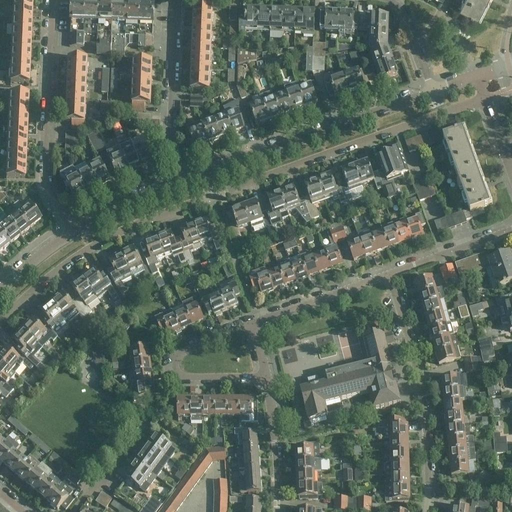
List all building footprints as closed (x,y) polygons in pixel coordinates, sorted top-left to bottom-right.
[(28,84),(31,22),(32,1),(13,0),(10,83),(28,84)] [(463,0),(460,6),(479,15),(481,16),(489,0),(463,0)] [(84,35),(86,5),(71,4),(70,34),(84,35)] [(97,44),(100,5),(86,5),(84,35),(84,41),(84,43),(97,44)] [(111,45),(113,6),(100,5),(97,44),(111,45)] [(125,45),(127,6),(113,6),(111,45),(111,55),(124,56),(125,45)] [(139,37),(140,7),(127,6),(125,45),(126,45),(126,44),(129,44),(129,45),(139,46),(139,43),(139,37)] [(154,7),(140,7),(139,37),(144,37),(153,38),(153,37),(153,25),(154,7)] [(194,8),(193,28),(211,29),(212,8),(194,8)] [(257,32),(258,10),(246,10),(246,16),(240,15),(239,31),(245,31),(257,32)] [(270,32),(271,11),(258,10),(257,32),(270,32)] [(283,33),(283,11),(271,11),(270,32),(270,37),(282,38),(283,33)] [(295,33),(296,12),(283,11),(283,33),(295,33)] [(315,12),(296,12),(295,33),(302,34),(302,35),(303,36),(314,36),(315,12)] [(339,33),(339,14),(327,13),(326,15),(320,15),(320,30),(326,30),(326,33),(339,33)] [(352,14),(339,14),(339,33),(350,34),(350,37),(357,37),(357,34),(358,16),(352,16),(352,14)] [(371,17),(370,32),(387,32),(388,18),(371,17)] [(211,50),(211,29),(193,28),(193,49),(211,50)] [(387,47),(387,32),(370,32),(370,49),(387,47)] [(111,55),(111,45),(97,44),(97,55),(111,55)] [(392,61),(387,47),(370,49),(376,66),(376,67),(392,61)] [(210,70),(211,50),(193,49),(192,70),(210,70)] [(257,52),(238,51),(238,65),(249,63),(249,62),(257,61),(257,52)] [(84,122),(86,81),(87,60),(69,60),(66,122),(72,122),(84,123),(84,122)] [(397,75),(392,61),(376,67),(376,66),(363,70),(365,76),(378,71),(381,81),(397,75)] [(134,62),(133,83),(151,84),(152,63),(134,62)] [(241,100),(247,98),(248,98),(244,88),(245,76),(244,72),(250,71),(249,66),(240,68),(240,69),(238,69),(237,88),(241,100)] [(209,89),(210,70),(192,70),(191,90),(208,91),(209,91),(209,89)] [(363,70),(343,77),(349,93),(363,88),(362,86),(368,84),(365,76),(363,70)] [(329,100),(349,93),(343,77),(333,77),(331,74),(324,76),(324,84),(327,94),(329,100)] [(315,81),(310,83),(311,86),(312,90),(318,88),(315,81)] [(150,105),(151,84),(133,83),(132,104),(145,104),(150,105)] [(305,109),(318,104),(316,98),(310,83),(305,85),(305,86),(298,88),(305,109)] [(293,113),(305,109),(298,88),(296,84),(284,88),(286,93),(293,113)] [(226,94),(228,99),(232,97),(234,103),(240,101),(235,88),(226,94)] [(281,117),(293,113),(286,93),(273,98),(281,117)] [(24,178),(27,116),(28,96),(9,95),(5,177),(24,178)] [(268,122),(281,117),(273,98),(261,102),(268,122)] [(256,126),(268,122),(261,102),(254,105),(253,103),(249,105),(254,121),(256,126)] [(245,130),(243,125),(238,111),(237,109),(232,111),(233,112),(225,115),(232,135),(245,130)] [(220,139),(232,135),(225,115),(212,119),(220,139)] [(207,144),(220,139),(212,119),(206,122),(206,121),(199,123),(207,144)] [(84,130),(84,123),(72,122),(72,130),(84,130)] [(207,144),(199,123),(187,127),(189,133),(191,139),(189,140),(188,146),(191,149),(194,148),(194,149),(207,144)] [(465,130),(463,131),(463,130),(443,137),(446,146),(443,147),(446,156),(449,155),(451,160),(447,161),(450,168),(453,167),(456,175),(476,168),(479,168),(465,130)] [(107,150),(98,132),(93,134),(101,153),(107,150)] [(437,142),(434,132),(428,134),(432,145),(438,143),(437,142)] [(101,153),(93,134),(87,137),(96,155),(101,153)] [(432,145),(428,134),(422,136),(426,147),(432,145)] [(426,147),(422,136),(417,138),(421,149),(426,147)] [(421,149),(417,138),(411,140),(415,151),(421,149)] [(134,148),(133,148),(141,168),(154,163),(149,151),(151,151),(148,145),(147,146),(146,143),(142,145),(139,146),(136,140),(131,142),(134,148)] [(411,140),(405,142),(409,153),(415,151),(411,140)] [(405,163),(398,144),(387,148),(388,152),(384,153),(385,156),(378,159),(383,171),(378,173),(384,189),(388,201),(399,197),(394,185),(390,186),(388,183),(402,177),(401,174),(408,172),(405,163)] [(129,173),(141,168),(133,148),(121,153),(129,173)] [(117,178),(129,173),(121,153),(109,157),(115,172),(117,178)] [(110,181),(107,176),(100,162),(88,168),(98,187),(110,181)] [(367,163),(354,167),(361,185),(374,181),(378,191),(384,189),(378,173),(372,175),(367,163)] [(86,193),(98,187),(88,168),(86,164),(74,170),(76,174),(86,193)] [(349,189),(361,185),(354,167),(341,172),(346,185),(340,187),(346,202),(353,200),(349,189)] [(479,168),(476,168),(456,175),(459,183),(456,184),(459,193),(462,192),(462,193),(464,196),(461,197),(464,206),(467,205),(469,211),(468,211),(468,210),(463,212),(466,221),(472,219),(485,214),(483,209),(492,205),(487,191),(487,190),(479,168)] [(433,184),(428,172),(423,174),(427,186),(433,184)] [(74,199),(86,193),(76,174),(65,180),(66,182),(64,183),(67,188),(69,188),(74,199)] [(427,186),(423,174),(417,176),(421,188),(427,186)] [(330,176),(317,181),(325,201),(338,197),(340,205),(346,202),(340,187),(335,189),(330,176)] [(421,188),(417,176),(411,178),(415,190),(421,188)] [(314,205),(325,201),(317,181),(305,185),(309,198),(303,200),(311,221),(320,218),(316,207),(315,208),(314,205)] [(437,196),(433,184),(427,186),(431,198),(437,196)] [(431,198),(427,186),(421,188),(425,200),(431,198)] [(425,200),(421,188),(415,190),(420,202),(425,200)] [(311,221),(303,200),(298,202),(293,189),(287,192),(287,190),(281,192),(282,194),(281,194),(287,212),(294,210),(307,226),(312,224),(311,221)] [(287,212),(281,194),(279,194),(279,193),(273,195),(274,196),(268,199),(272,211),(267,213),(272,227),(272,229),(283,225),(281,219),(289,216),(287,212)] [(13,206),(16,211),(30,228),(40,220),(32,210),(34,209),(30,204),(28,205),(27,203),(22,207),(21,208),(18,202),(13,206)] [(257,203),(244,207),(250,225),(263,221),(266,229),(272,227),(267,213),(261,215),(257,203)] [(250,225),(244,207),(231,212),(236,224),(230,226),(235,240),(241,238),(238,230),(250,225)] [(20,236),(30,228),(16,211),(6,219),(20,236)] [(467,224),(466,221),(463,212),(457,214),(461,226),(467,224)] [(423,237),(420,228),(425,225),(421,214),(415,216),(416,220),(405,224),(411,241),(412,241),(412,240),(416,238),(416,239),(423,237)] [(461,226),(457,214),(452,217),(455,228),(461,226)] [(455,228),(452,217),(446,219),(450,230),(455,228)] [(0,232),(9,245),(20,236),(6,219),(0,224),(0,232)] [(450,230),(446,219),(440,221),(444,232),(450,230)] [(201,222),(193,225),(200,243),(208,241),(208,243),(213,241),(217,252),(223,249),(215,229),(210,231),(206,221),(201,223),(201,222)] [(444,232),(440,221),(434,223),(438,234),(444,232)] [(405,243),(411,241),(405,224),(394,228),(400,245),(400,244),(405,243)] [(200,243),(193,225),(186,228),(181,230),(186,242),(180,244),(187,263),(192,261),(189,251),(192,249),(192,247),(200,243)] [(347,240),(342,228),(336,230),(338,235),(341,243),(347,240)] [(393,247),(400,245),(394,228),(382,232),(388,249),(389,249),(389,248),(393,247)] [(341,243),(338,235),(336,230),(330,232),(335,245),(341,243)] [(0,251),(9,245),(0,232),(0,251)] [(383,251),(388,249),(382,232),(371,236),(377,253),(377,252),(383,250),(383,251)] [(165,235),(157,238),(165,259),(173,256),(174,258),(179,257),(182,265),(187,263),(180,244),(179,242),(174,244),(170,234),(165,236),(165,235)] [(371,256),(377,253),(371,236),(359,240),(366,257),(370,255),(371,256)] [(165,259),(157,238),(150,241),(150,242),(145,243),(150,256),(145,258),(152,276),(158,273),(154,263),(165,259)] [(365,258),(366,257),(359,240),(348,245),(354,262),(361,259),(360,259),(365,257),(365,258)] [(290,244),(284,246),(287,255),(291,253),(292,251),(290,244)] [(323,249),(325,253),(331,270),(331,269),(336,268),(343,266),(335,245),(323,249)] [(283,246),(272,250),(274,254),(285,251),(283,246)] [(128,251),(121,255),(133,278),(144,272),(147,278),(152,276),(145,258),(139,261),(133,249),(129,252),(128,251)] [(319,274),(320,274),(314,257),(312,252),(300,256),(302,262),(308,278),(314,276),(314,275),(319,274)] [(491,252),(455,265),(460,279),(490,268),(498,288),(511,283),(511,258),(510,253),(493,259),(491,252)] [(330,270),(331,270),(325,253),(314,257),(320,274),(326,272),(326,271),(330,269),(330,270)] [(133,278),(121,255),(114,259),(109,261),(116,273),(110,276),(110,277),(120,293),(124,291),(125,290),(122,284),(133,278)] [(302,262),(300,256),(289,261),(297,282),(303,280),(303,279),(307,278),(308,278),(302,262)] [(243,260),(247,273),(253,271),(248,258),(243,260)] [(297,282),(289,261),(277,265),(279,270),(285,286),(291,284),(292,285),(296,284),(296,283),(297,282)] [(452,266),(446,268),(450,280),(456,277),(452,266)] [(450,280),(446,268),(440,270),(441,274),(444,282),(450,280)] [(285,286),(279,270),(268,274),(274,291),(280,288),(284,286),(285,287),(285,286)] [(107,279),(106,279),(101,282),(93,271),(89,274),(82,279),(96,298),(99,301),(108,294),(111,298),(116,295),(107,279)] [(274,291),(268,274),(256,278),(262,295),(269,292),(269,294),(274,292),(273,291),(274,291)] [(203,289),(197,275),(191,277),(197,291),(203,289)] [(193,284),(190,278),(185,280),(187,286),(193,284)] [(418,290),(419,295),(436,290),(432,278),(415,283),(417,290),(418,290)] [(96,298),(82,279),(75,284),(76,284),(72,287),(80,298),(75,301),(88,316),(92,312),(89,308),(99,301),(96,298)] [(222,290),(217,292),(226,311),(231,309),(231,310),(237,308),(236,307),(238,306),(235,299),(240,296),(234,281),(228,284),(229,287),(222,290)] [(439,302),(436,290),(419,295),(420,296),(419,296),(421,302),(421,301),(423,306),(422,306),(422,307),(439,302)] [(167,299),(164,292),(158,294),(161,300),(167,299)] [(221,313),(226,311),(217,292),(214,293),(214,295),(207,298),(207,300),(213,313),(215,316),(216,316),(216,317),(222,314),(221,313)] [(58,298),(52,303),(65,318),(68,322),(78,314),(83,320),(88,316),(75,301),(71,305),(62,295),(59,298),(58,298)] [(502,298),(482,305),(470,308),(473,318),(479,317),(478,313),(484,310),(503,305),(502,298)] [(182,305),(185,310),(192,326),(197,324),(203,321),(199,312),(201,311),(196,299),(182,305)] [(120,301),(115,305),(118,311),(124,307),(120,301)] [(442,313),(439,302),(422,307),(424,313),(425,313),(426,318),(425,318),(426,318),(442,313)] [(65,318),(52,303),(45,308),(46,308),(42,311),(50,321),(45,325),(58,338),(63,333),(63,332),(62,333),(56,327),(60,324),(59,323),(65,318)] [(186,329),(192,326),(185,310),(174,315),(181,331),(185,329),(186,329)] [(181,331),(174,315),(172,311),(151,320),(157,333),(166,329),(170,337),(176,334),(176,333),(180,331),(181,332),(181,331)] [(447,312),(442,313),(426,318),(427,325),(426,325),(427,330),(429,330),(430,330),(446,325),(451,324),(447,312)] [(127,332),(131,327),(122,320),(118,325),(127,332)] [(58,338),(45,325),(41,329),(32,321),(29,324),(23,330),(39,345),(40,347),(52,339),(54,341),(53,341),(54,342),(58,338)] [(451,324),(446,325),(430,330),(430,331),(429,331),(431,337),(431,336),(433,341),(432,341),(432,342),(449,337),(454,336),(451,324)] [(39,345),(23,330),(17,336),(14,340),(24,349),(20,353),(34,366),(38,362),(30,354),(33,351),(39,345)] [(311,389),(302,391),(301,391),(306,411),(301,413),(306,430),(315,427),(314,422),(327,419),(324,405),(375,392),(376,396),(394,391),(390,374),(393,374),(386,345),(394,343),(391,335),(383,337),(382,333),(364,338),(373,373),(337,382),(336,378),(327,380),(328,384),(319,387),(318,382),(309,384),(311,389)] [(454,336),(449,337),(432,342),(434,348),(435,348),(436,353),(435,353),(436,353),(457,347),(458,345),(457,342),(454,338),(454,336)] [(479,341),(481,353),(493,350),(491,339),(479,341)] [(511,346),(498,349),(500,357),(511,354),(511,346)] [(461,359),(457,347),(436,353),(436,354),(438,358),(437,359),(439,365),(461,359)] [(131,350),(132,362),(150,360),(149,360),(148,355),(149,355),(148,348),(131,350)] [(34,366),(20,353),(16,358),(6,349),(3,353),(2,353),(0,355),(0,361),(15,374),(15,375),(24,365),(31,370),(34,366)] [(495,361),(493,350),(481,353),(482,358),(483,364),(495,361)] [(56,353),(51,357),(55,362),(60,357),(56,353)] [(483,364),(482,358),(464,361),(465,368),(483,364)] [(151,367),(150,360),(132,362),(134,375),(151,372),(150,367),(151,367)] [(15,374),(0,361),(0,386),(10,395),(14,390),(8,384),(11,380),(10,380),(15,374)] [(485,370),(483,364),(465,368),(467,374),(480,371),(485,370)] [(152,373),(151,372),(134,375),(136,387),(153,384),(152,377),(151,373),(152,373)] [(443,391),(443,392),(460,390),(461,390),(466,390),(466,388),(467,387),(466,383),(465,382),(465,377),(455,377),(455,378),(442,379),(442,386),(443,386),(444,391),(443,391)] [(153,385),(153,384),(136,387),(137,399),(155,397),(154,389),(153,390),(153,385)] [(487,386),(489,399),(502,397),(501,391),(497,391),(496,385),(487,386)] [(10,395),(0,386),(0,393),(6,399),(10,395)] [(462,402),(461,390),(460,390),(443,392),(444,392),(444,397),(443,397),(444,404),(462,402)] [(202,417),(202,399),(196,400),(191,400),(190,400),(190,417),(202,417)] [(215,417),(215,399),(208,399),(208,400),(203,400),(203,399),(202,399),(202,417),(215,417)] [(227,417),(227,399),(220,399),(220,400),(215,400),(215,399),(215,417),(227,417)] [(239,417),(239,399),(232,399),(232,400),(227,400),(227,399),(227,417),(239,417)] [(239,399),(239,417),(239,422),(239,423),(241,423),(258,423),(257,402),(251,402),(251,399),(245,399),(245,400),(240,400),(240,399),(239,399)] [(190,417),(190,400),(185,400),(178,400),(178,417),(190,417)] [(463,414),(462,402),(444,404),(445,404),(445,409),(445,416),(463,414)] [(464,426),(463,414),(445,416),(446,416),(447,421),(446,421),(447,428),(464,426)] [(20,425),(15,421),(11,424),(17,429),(20,425)] [(385,440),(391,439),(408,439),(407,434),(408,434),(408,427),(401,427),(401,421),(390,421),(378,424),(378,429),(385,429),(385,440)] [(25,430),(20,425),(17,429),(22,433),(25,430)] [(186,433),(190,427),(186,425),(182,431),(186,433)] [(465,438),(464,426),(447,428),(448,433),(447,433),(448,440),(465,438)] [(194,431),(191,427),(190,427),(186,433),(190,436),(194,431)] [(257,434),(247,435),(239,435),(239,436),(239,447),(244,447),(258,446),(257,442),(258,442),(258,436),(257,436),(257,434)] [(494,445),(507,444),(507,438),(500,438),(500,434),(493,435),(494,445)] [(155,436),(152,440),(149,445),(149,444),(148,445),(142,453),(142,454),(136,462),(135,462),(136,462),(129,471),(129,470),(129,471),(145,483),(146,483),(146,482),(152,474),(158,465),(164,457),(165,457),(165,456),(171,448),(155,436)] [(466,451),(465,438),(448,440),(448,441),(449,445),(448,446),(449,452),(466,451)] [(38,447),(41,443),(36,439),(33,443),(38,447)] [(408,446),(408,439),(391,439),(391,452),(409,451),(408,451),(408,446)] [(0,461),(4,465),(16,451),(5,442),(0,448),(0,461)] [(47,448),(41,443),(38,447),(43,452),(47,448)] [(296,461),(314,460),(320,460),(319,444),(306,445),(306,448),(295,449),(296,456),(297,461),(296,461)] [(508,454),(507,444),(494,445),(495,455),(508,454)] [(258,448),(258,446),(244,447),(245,458),(258,457),(258,453),(259,453),(259,448),(258,448)] [(212,462),(212,449),(206,449),(201,457),(210,464),(211,463),(212,462)] [(15,474),(26,461),(16,451),(4,465),(15,474)] [(409,458),(409,451),(391,452),(392,464),(409,463),(408,463),(408,458),(409,458)] [(468,463),(466,451),(449,452),(449,453),(450,453),(450,458),(449,458),(450,465),(468,463)] [(25,483),(37,470),(41,465),(30,456),(26,461),(15,474),(25,483)] [(63,461),(57,457),(54,461),(59,465),(63,461)] [(210,464),(201,457),(197,461),(207,468),(210,464)] [(258,460),(258,457),(245,458),(246,470),(259,469),(259,465),(260,465),(260,459),(258,460)] [(314,473),(314,460),(296,461),(296,468),(297,468),(297,473),(314,473)] [(68,466),(63,461),(59,465),(64,470),(68,466)] [(207,468),(197,461),(194,466),(203,473),(207,468)] [(409,463),(392,464),(387,464),(387,466),(385,467),(385,473),(387,474),(387,476),(392,476),(409,476),(409,475),(408,470),(409,470),(409,463)] [(469,475),(468,463),(450,465),(451,465),(451,470),(451,477),(469,475)] [(203,473),(194,466),(190,471),(200,478),(203,473)] [(181,469),(175,478),(180,481),(186,473),(181,469)] [(259,471),(259,469),(246,470),(246,482),(260,481),(260,476),(261,476),(260,471),(259,471)] [(36,492),(48,479),(37,470),(25,483),(36,492)] [(82,478),(73,471),(69,475),(73,478),(79,483),(82,478)] [(200,478),(190,471),(187,476),(197,482),(200,478)] [(352,471),(345,471),(344,471),(344,483),(353,483),(352,471)] [(315,485),(314,473),(297,473),(297,480),(298,480),(298,485),(297,485),(297,486),(315,485)] [(47,502),(62,484),(52,474),(48,479),(36,492),(47,502)] [(197,482),(187,476),(184,480),(193,487),(197,482)] [(409,482),(409,476),(392,476),(392,488),(410,488),(410,487),(409,487),(409,482)] [(79,483),(73,478),(70,482),(75,487),(79,483)] [(193,487),(184,480),(180,485),(190,492),(193,487)] [(260,483),(260,481),(246,482),(247,493),(261,492),(261,488),(262,488),(261,483),(260,483)] [(173,482),(169,487),(175,491),(178,486),(173,482)] [(73,493),(62,484),(47,502),(57,511),(61,507),(66,511),(74,501),(70,497),(73,493)] [(321,484),(315,485),(297,486),(296,486),(296,491),(297,491),(298,498),(300,498),(300,501),(308,500),(308,501),(318,501),(317,497),(322,497),(321,484)] [(190,492),(180,485),(177,490),(186,497),(190,492)] [(410,488),(392,488),(386,488),(386,504),(408,503),(408,500),(410,500),(410,488)] [(155,490),(151,495),(148,499),(157,505),(164,497),(155,490)] [(186,497),(177,490),(173,494),(183,501),(186,497)] [(112,500),(102,493),(99,498),(105,502),(109,505),(112,500)] [(183,501),(173,494),(170,499),(180,506),(183,501)] [(102,506),(105,502),(99,498),(96,502),(99,505),(102,506)] [(180,506),(170,499),(166,504),(176,511),(180,506)] [(247,501),(246,511),(260,511),(262,511),(262,506),(261,506),(261,502),(247,501)] [(475,511),(475,509),(476,509),(477,502),(472,501),(472,509),(451,507),(450,511),(475,511)] [(489,510),(490,503),(477,502),(476,509),(489,510)] [(157,511),(159,510),(148,503),(141,511),(157,511)]
